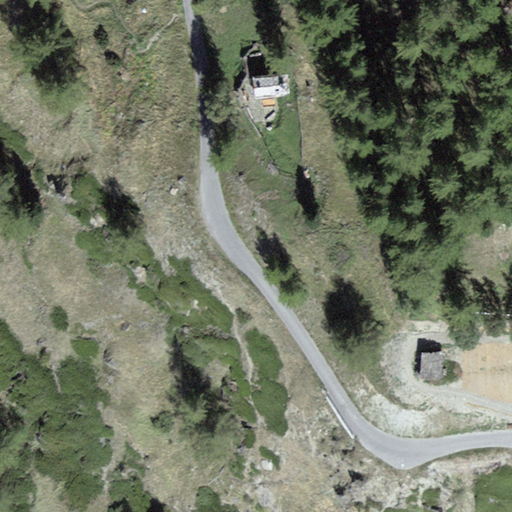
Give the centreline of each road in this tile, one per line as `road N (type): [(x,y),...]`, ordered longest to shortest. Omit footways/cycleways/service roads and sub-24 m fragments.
road 1 (unclassified): [(186,0),(235,226),(275,324),(395,451),(511,439)]
road 2 (track): [(511,416),(407,388),(392,373),(399,341),(511,342)]
